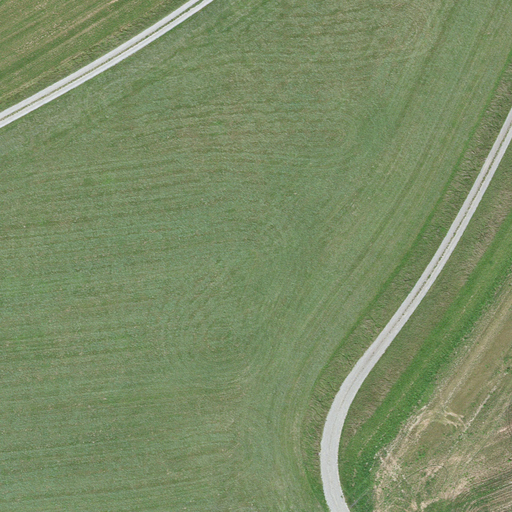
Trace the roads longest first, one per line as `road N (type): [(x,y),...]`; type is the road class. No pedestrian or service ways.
road 1 (track): [(344,511),(333,448),(347,398),(440,273),(511,137)]
road 2 (track): [(0,122),(200,0)]
